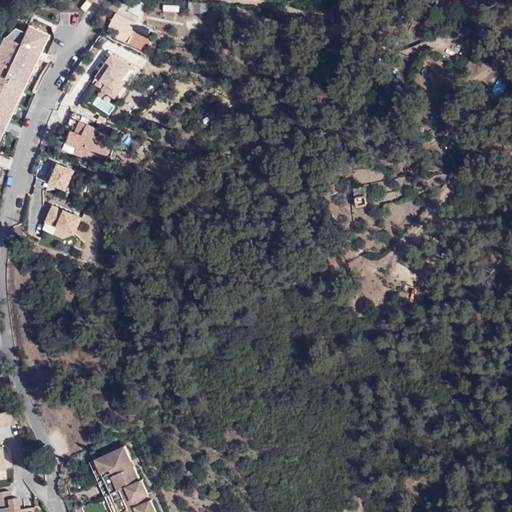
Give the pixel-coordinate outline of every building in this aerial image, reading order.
[(447,0),(449,9),(463,7),(462,0),(447,0)] [(178,11),(179,4),(162,3),(162,10),(178,11)] [(189,3),(188,13),(207,15),(207,4),(189,3)] [(185,28),(196,30),(198,19),(187,17),(185,28)] [(0,143),(5,133),(2,131),(12,112),(14,113),(22,97),(19,95),(26,82),(28,83),(37,66),(34,64),(48,36),(28,26),(25,33),(16,29),(8,39),(0,56),(0,55),(0,143)] [(124,37),(129,40),(134,31),(128,28),(124,37)] [(134,31),(129,40),(128,44),(141,50),(142,47),(147,49),(151,39),(134,31)] [(98,76),(108,83),(103,90),(115,97),(134,70),(113,54),(98,76)] [(94,136),(96,133),(85,128),(84,132),(77,129),(75,133),(71,132),(67,143),(77,148),(92,154),(105,159),(110,146),(102,142),(103,139),(94,136)] [(90,160),(92,154),(77,148),(75,153),(90,160)] [(51,182),(67,188),(75,170),(59,163),(51,182)] [(366,194),(365,187),(355,189),(358,207),(367,205),(365,195),(366,194)] [(59,226),(66,209),(54,204),(47,221),(59,226)] [(83,216),(66,209),(59,226),(76,233),(83,216)] [(0,413),(0,427),(17,424),(9,411),(0,413)] [(94,462),(110,496),(139,483),(132,469),(119,475),(116,469),(129,463),(122,449),(94,462)] [(104,499),(110,496),(94,462),(88,465),(104,499)] [(119,475),(132,469),(129,463),(116,469),(119,475)] [(142,481),(139,483),(145,496),(148,495),(142,481)] [(139,483),(110,496),(117,511),(152,511),(148,502),(147,503),(135,509),(132,503),(144,497),(145,496),(139,483)] [(0,492),(0,511),(32,511),(32,509),(24,510),(24,511),(17,511),(18,511),(16,499),(10,500),(9,492),(0,492)] [(117,511),(110,496),(104,499),(110,511),(117,511)] [(147,503),(144,497),(132,503),(135,509),(147,503)]
